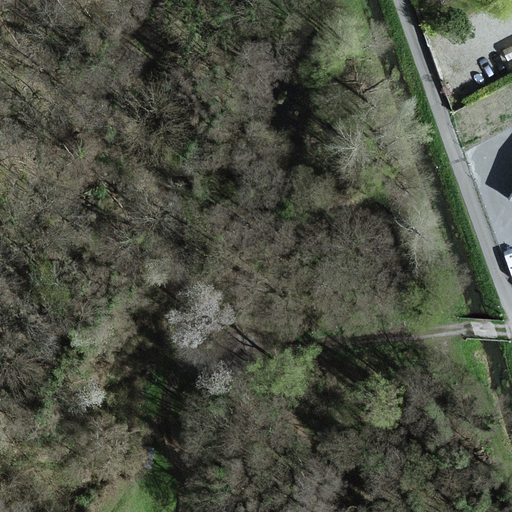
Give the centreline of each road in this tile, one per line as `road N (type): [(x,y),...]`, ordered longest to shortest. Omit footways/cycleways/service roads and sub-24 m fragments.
road 1 (unclassified): [(397,0),(511,313)]
road 2 (track): [(248,345),(511,334)]
road 3 (track): [(453,334),(511,448)]
